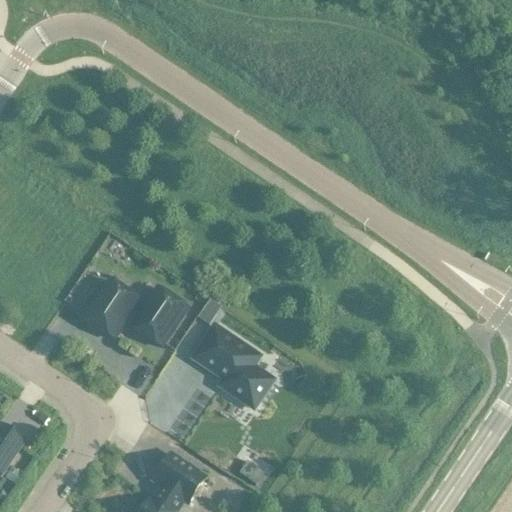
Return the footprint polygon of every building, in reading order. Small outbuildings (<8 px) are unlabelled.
[(5,224),(0,232),(0,263),(27,281),(31,275),(51,289),(63,272),(43,259),(47,252),(5,224)] [(85,256),(100,233),(87,224),(78,238),(81,240),(75,249),(85,256)] [(187,311),(156,290),(143,309),(137,306),(139,303),(108,282),(82,321),(113,341),(126,322),(132,325),(130,329),(161,349),(187,311)] [(208,301),(196,319),(207,327),(219,309),(208,301)] [(213,329),(192,360),(223,381),(219,388),(252,410),(271,382),(251,369),(258,359),(213,329)] [(0,473),(21,442),(0,428),(0,473)] [(128,454),(118,462),(127,475),(138,468),(128,454)] [(142,511),(175,511),(182,502),(187,505),(204,479),(169,455),(151,482),(163,490),(154,503),(150,501),(142,511)] [(10,468),(3,478),(13,485),(20,475),(10,468)]
